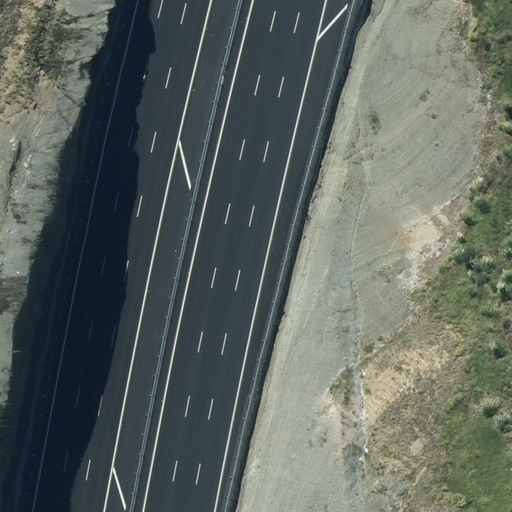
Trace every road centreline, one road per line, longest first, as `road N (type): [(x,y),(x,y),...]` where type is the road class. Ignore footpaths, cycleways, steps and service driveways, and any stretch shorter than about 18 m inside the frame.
road 1 (motorway): [(270,0),(158,511)]
road 2 (motorway): [(48,511),(154,0)]
